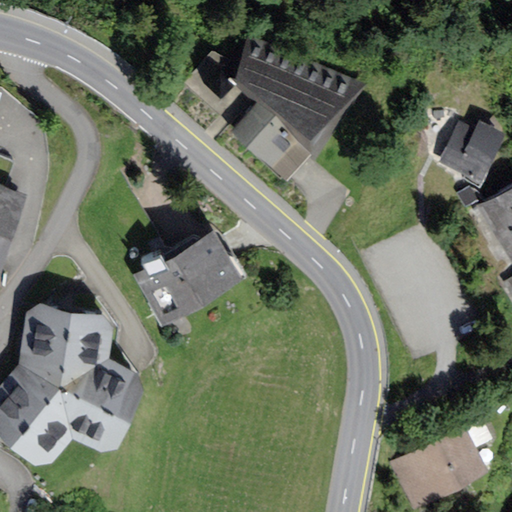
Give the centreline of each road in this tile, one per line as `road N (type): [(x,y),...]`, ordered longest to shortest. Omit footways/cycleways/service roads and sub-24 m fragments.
road 1 (secondary): [(24,39),(106,81),(324,270),(346,300),(357,326),(362,390),(341,511)]
road 2 (residential): [(24,39),(25,76),(72,116),(84,165),(57,228),(0,308)]
